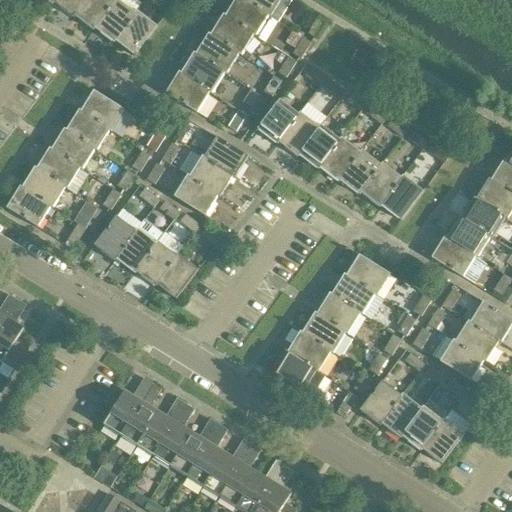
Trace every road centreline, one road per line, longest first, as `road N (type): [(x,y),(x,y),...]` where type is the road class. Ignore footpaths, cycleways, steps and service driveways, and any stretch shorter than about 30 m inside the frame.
road 1 (residential): [(387,483),(186,365)]
road 2 (residential): [(0,441),(28,460),(115,324)]
road 3 (residential): [(186,365),(301,215)]
road 4 (residential): [(115,324),(0,251)]
